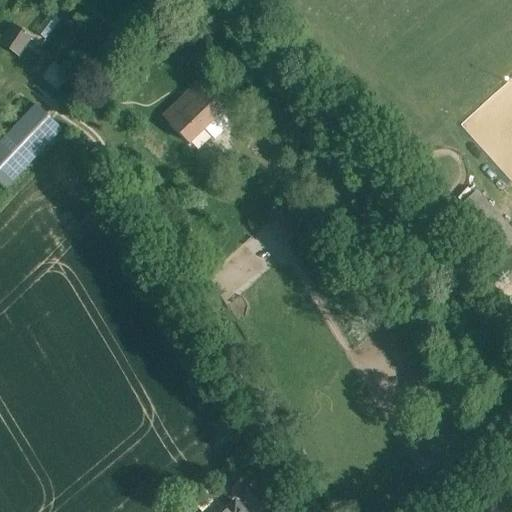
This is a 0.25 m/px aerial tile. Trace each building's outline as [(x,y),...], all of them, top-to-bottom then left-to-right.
[(30,38),(16,27),(3,44),(18,55),(30,38)] [(233,123),(198,87),(165,118),(190,144),(205,129),(215,140),(233,123)] [(36,105),(0,144),(0,185),(5,191),(62,129),(36,105)] [(286,212),(270,228),(286,246),(302,229),(286,212)] [(511,240),(511,229),(505,222),(488,237),(501,251),(511,240)] [(244,511),(236,502),(224,511),(244,511)]
